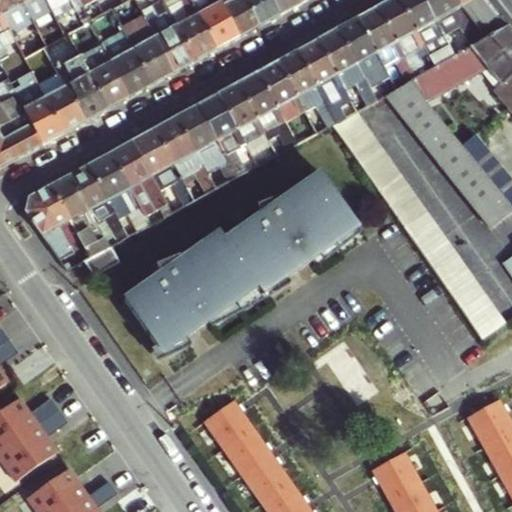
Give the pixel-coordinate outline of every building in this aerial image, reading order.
[(27,8),(22,0),(0,0),(0,10),(4,18),(13,36),(22,31),(35,24),(27,8)] [(55,13),(47,0),(22,0),(27,8),(35,24),(55,13)] [(74,0),(47,0),(55,13),(63,30),(68,38),(89,26),(81,13),(74,0)] [(97,0),(74,0),(81,13),(100,3),(97,0)] [(147,0),(154,11),(144,16),(175,75),(198,62),(163,0),(147,0)] [(163,0),(198,62),(219,51),(203,19),(192,0),(163,0)] [(207,0),(215,13),(203,19),(219,51),(242,38),(220,0),(207,0)] [(220,0),(242,38),(261,28),(245,0),(220,0)] [(245,0),(261,28),(281,17),(271,0),(245,0)] [(271,0),(281,17),(303,5),(299,0),(271,0)] [(425,48),(399,0),(396,0),(379,9),(411,70),(416,81),(426,76),(415,54),(425,48)] [(451,48),(425,0),(399,0),(425,48),(438,42),(444,52),(451,48)] [(489,41),(456,0),(425,0),(451,48),(461,43),(455,32),(460,29),(472,51),(489,41)] [(456,0),(489,41),(511,29),(487,0),(456,0)] [(175,75),(144,16),(136,1),(125,6),(124,7),(134,26),(123,32),(153,87),(175,75)] [(411,70),(379,9),(360,20),(386,70),(399,63),(404,73),(411,70)] [(0,10),(0,63),(6,75),(11,85),(24,78),(0,33),(0,20),(4,18),(0,10)] [(102,19),(109,33),(120,27),(113,13),(107,16),(102,19)] [(386,70),(360,20),(338,32),(370,90),(380,85),(375,77),(386,70)] [(123,59),(113,65),(131,99),(153,87),(123,32),(120,27),(109,33),(123,59)] [(511,98),(511,29),(489,41),(472,51),(467,53),(456,59),(437,70),(426,76),(416,81),(397,92),(388,97),(488,233),(502,223),(511,216),(511,183),(480,140),(470,146),(437,100),(499,68),(511,83),(505,88),(511,98)] [(338,32),(319,42),(345,93),(357,86),(362,95),(370,90),(338,32)] [(91,47),(76,55),(107,112),(131,99),(113,65),(97,36),(88,41),(91,47)] [(345,93),(319,42),(300,53),(330,113),(340,108),(335,98),(345,93)] [(467,53),(461,43),(451,48),(456,59),(467,53)] [(107,112),(76,55),(75,51),(52,63),(85,123),(107,112)] [(300,53),(279,64),(305,114),(311,111),(322,133),(331,128),(336,125),(330,113),(300,53)] [(52,63),(33,74),(65,135),(85,123),(52,63)] [(305,114),(279,64),(260,75),(290,134),(300,129),(295,120),(305,114)] [(11,85),(18,97),(27,114),(44,146),(65,135),(33,74),(24,78),(11,85)] [(6,75),(0,78),(0,79),(2,84),(5,89),(11,85),(6,75)] [(290,134),(260,75),(239,86),(266,136),(279,129),(283,137),(290,134)] [(11,85),(5,89),(11,101),(18,97),(11,85)] [(266,136),(239,86),(220,96),(251,155),(260,150),(255,142),(266,136)] [(251,155),(220,96),(201,107),(239,178),(258,168),(251,155)] [(18,97),(11,101),(20,118),(27,114),(18,97)] [(11,101),(0,106),(0,128),(11,123),(20,118),(11,101)] [(239,178),(201,107),(177,120),(215,191),(239,178)] [(16,161),(44,146),(27,114),(20,118),(11,123),(17,134),(7,143),(16,161)] [(336,125),(331,128),(482,343),(505,327),(356,114),(336,125)] [(215,191),(177,120),(157,131),(195,203),(215,191)] [(17,134),(11,123),(0,128),(0,169),(16,161),(7,143),(17,134)] [(279,129),(266,136),(270,145),(283,137),(279,129)] [(157,131),(134,143),(161,193),(173,186),(185,208),(195,203),(157,131)] [(255,142),(260,150),(270,145),(266,136),(255,142)] [(134,143),(112,155),(131,190),(141,184),(156,211),(168,205),(161,193),(134,143)] [(131,190),(112,155),(90,167),(108,202),(118,196),(133,224),(145,217),(131,190)] [(123,229),(108,202),(90,167),(71,178),(95,222),(105,217),(114,234),(123,229)] [(122,301),(160,355),(256,289),(261,296),(358,229),(321,175),(298,191),(297,190),(290,194),(256,206),(260,217),(254,219),(224,240),(218,232),(195,249),(194,247),(188,252),(155,266),(159,276),(154,280),(122,301)] [(95,222),(71,178),(52,188),(90,260),(109,250),(104,240),(98,243),(91,231),(97,227),(95,222)] [(145,217),(156,211),(141,184),(131,190),(145,217)] [(90,260),(52,188),(30,200),(26,214),(67,273),(85,263),(90,260)] [(133,224),(123,229),(128,239),(151,227),(145,217),(133,224)] [(123,229),(114,234),(104,240),(109,250),(111,249),(128,239),(123,229)] [(85,263),(92,278),(120,265),(111,249),(109,250),(90,260),(85,263)] [(0,385),(9,380),(0,366),(0,362),(19,349),(3,328),(0,330),(0,385)] [(0,412),(0,448),(21,478),(59,451),(48,436),(69,421),(53,399),(32,414),(21,398),(0,412)] [(471,420),(486,447),(511,433),(511,427),(499,404),(471,420)] [(226,451),(253,432),(234,405),(206,424),(226,451)] [(244,478),(271,458),(253,432),(226,451),(244,478)] [(511,470),(511,433),(486,447),(502,476),(511,470)] [(374,472),(392,501),(421,485),(404,456),(374,472)] [(262,504),(290,484),(271,458),(244,478),(262,504)] [(32,495),(43,511),(100,511),(97,507),(118,492),(102,470),(81,485),(71,469),(32,495)] [(511,470),(502,476),(511,493),(511,470)] [(268,511),(305,511),(309,510),(290,484),(262,504),(268,511)] [(436,511),(421,485),(392,501),(397,511),(436,511)]
